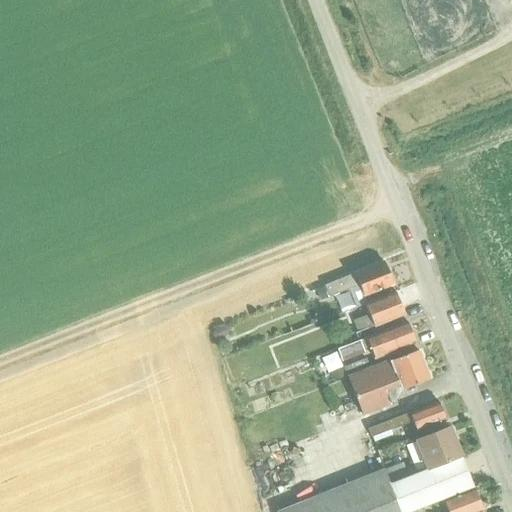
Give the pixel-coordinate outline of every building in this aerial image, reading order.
[(383,262),(324,286),(328,297),(359,285),(362,295),(391,284),(383,262)] [(324,286),(315,289),(319,300),(328,297),(324,286)] [(352,320),(356,331),(402,313),(394,292),(364,303),(368,314),(352,320)] [(345,345),(336,349),(335,349),(340,362),(363,353),(361,350),(368,347),(373,359),(414,343),(406,322),(356,341),(345,345)] [(352,331),(341,335),(345,345),(356,341),(352,331)] [(429,378),(417,349),(346,376),(361,414),(393,402),(399,390),(429,378)] [(438,401),(367,428),(370,437),(389,429),(411,421),(415,431),(445,419),(438,401)] [(458,455),(447,427),(415,440),(426,468),(458,455)] [(402,511),(471,486),(458,455),(426,468),(404,477),(389,483),(384,472),(383,468),(275,511),(274,511),(402,511)] [(399,466),(384,472),(389,483),(404,477),(399,466)] [(446,495),(402,511),(468,511),(480,508),(471,486),(446,495)]
